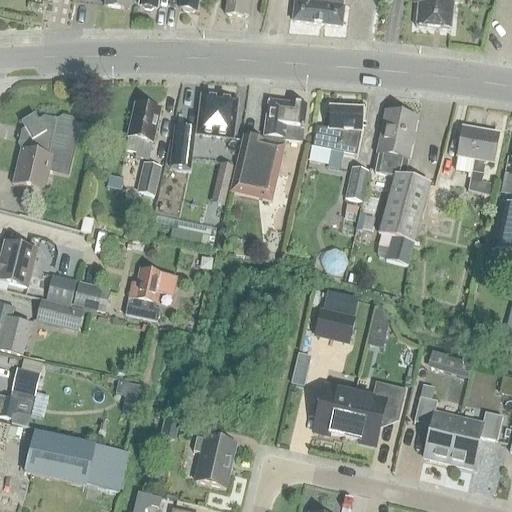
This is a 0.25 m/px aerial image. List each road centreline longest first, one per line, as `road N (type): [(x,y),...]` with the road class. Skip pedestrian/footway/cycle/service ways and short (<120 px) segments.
road 1 (tertiary): [(511,84),(124,54),(0,59)]
road 2 (residential): [(460,511),(306,472),(267,479),(259,511)]
